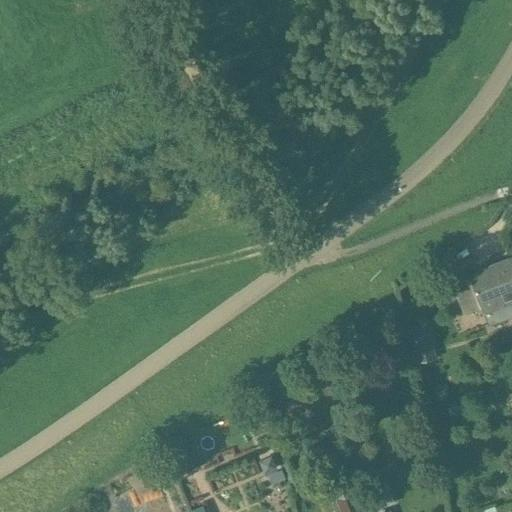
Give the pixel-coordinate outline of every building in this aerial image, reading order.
[(511,257),(467,274),(451,281),(463,311),(479,305),(482,312),(511,300),(511,257)] [(412,337),(410,337),(415,361),(434,356),(428,333),(427,334),(412,337)] [(336,373),(328,376),(332,388),(340,385),(336,373)] [(262,381),(251,385),(255,396),(266,392),(262,381)] [(270,454),(258,460),(264,473),(276,467),(270,454)] [(386,481),(365,489),(374,511),(395,503),(386,481)] [(357,502),(353,491),(335,498),(340,511),(363,511),(360,501),(357,502)]
